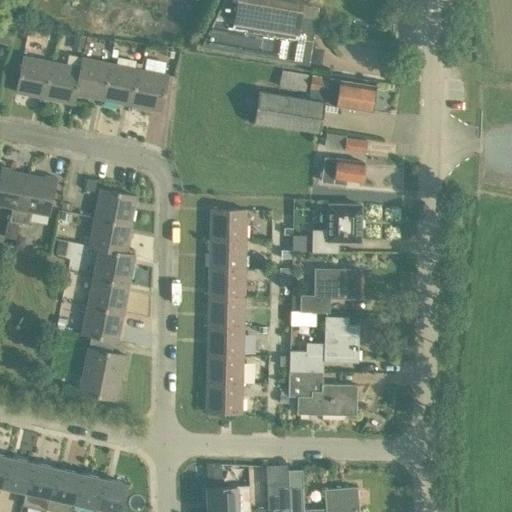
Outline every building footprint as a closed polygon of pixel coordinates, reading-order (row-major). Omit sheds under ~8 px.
[(222,0),(201,46),(309,64),(316,18),(300,15),(303,0),(222,0)] [(16,92),(42,97),(49,61),(23,56),(16,92)] [(82,57),(80,67),(75,94),(104,99),(112,63),(82,57)] [(75,94),(80,67),(49,61),(42,97),(73,103),(75,94)] [(104,99),(132,105),(140,69),(112,63),(104,99)] [(140,69),(132,105),(160,111),(167,75),(140,69)] [(308,74),(281,70),(278,87),(305,91),(308,74)] [(370,111),(374,85),(339,80),(339,79),(328,78),(328,77),(312,74),(309,89),(308,98),(260,90),(258,90),(253,121),(319,132),(323,108),(334,110),(335,105),(370,111)] [(325,132),(323,147),(364,150),(365,136),(325,132)] [(236,134),(188,136),(190,168),(220,167),(220,179),(248,178),(248,150),(236,150),(236,134)] [(363,162),(324,157),(321,182),(346,185),(346,179),(361,181),(363,162)] [(8,221),(18,223),(28,173),(0,168),(0,205),(11,208),(8,221)] [(56,179),(28,173),(18,223),(28,225),(30,212),(48,215),(56,179)] [(99,189),(93,218),(130,225),(136,196),(99,189)] [(306,228),(307,252),(321,252),(328,252),(327,244),(360,244),(359,204),(312,203),(313,228),(306,228)] [(210,209),(209,241),(245,241),(246,209),(210,209)] [(124,253),(130,225),(93,218),(88,246),(98,248),(124,253)] [(209,241),(208,269),(244,269),(245,241),(209,241)] [(98,248),(92,278),(128,285),(134,255),(124,253),(98,248)] [(281,257),(291,258),(292,250),(281,249),(281,257)] [(314,268),(314,295),(300,295),(300,311),(328,311),(328,297),(359,297),(360,269),(314,268)] [(244,297),(244,269),(208,269),(208,296),(244,297)] [(92,278),(86,305),(123,313),(128,285),(92,278)] [(208,296),(207,326),(243,327),(244,297),(208,296)] [(117,341),(123,313),(86,305),(81,333),(90,335),(88,347),(78,392),(116,399),(125,355),(111,352),(114,340),(117,341)] [(289,351),(289,371),(322,371),(322,360),(357,361),(358,324),(347,324),(347,317),(325,316),(324,343),(306,343),(306,351),(289,351)] [(243,327),(207,326),(206,355),(242,356),(243,327)] [(206,355),(206,381),(242,382),(242,356),(206,355)] [(322,371),(289,371),(288,371),(288,396),(297,396),(296,413),(356,415),(356,384),(322,383),(322,371)] [(242,382),(206,381),(205,411),(241,412),(242,382)] [(0,485),(24,490),(31,461),(6,456),(0,485)] [(48,496),(54,467),(31,461),(24,490),(48,496)] [(48,496),(72,501),(78,472),(54,467),(48,496)] [(72,501),(96,507),(102,477),(78,472),(72,501)] [(126,483),(102,477),(96,507),(120,511),(126,483)] [(267,510),(276,509),(289,509),(288,488),(288,482),(275,483),(266,483),(267,510)] [(205,487),(206,511),(217,511),(238,511),(249,511),(248,485),(205,487)] [(324,488),(325,507),(307,509),(307,511),(359,511),(357,486),(324,488)] [(288,488),(289,509),(289,511),(303,511),(302,488),(288,488)]
